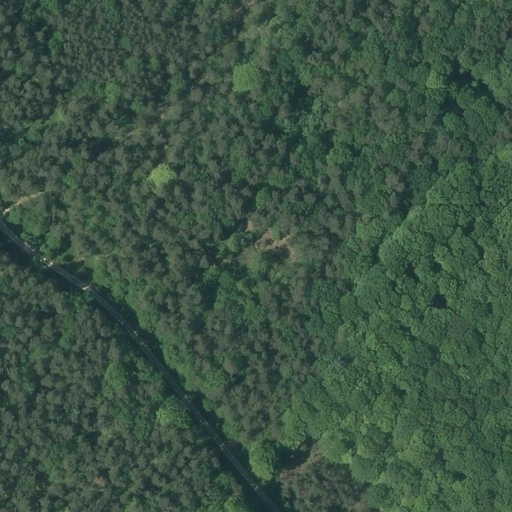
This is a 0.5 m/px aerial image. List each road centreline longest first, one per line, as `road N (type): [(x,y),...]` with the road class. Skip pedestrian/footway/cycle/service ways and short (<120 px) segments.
road 1 (track): [(0,225),(117,315),(276,511)]
road 2 (track): [(256,511),(104,318),(0,252)]
road 3 (track): [(0,213),(172,104),(257,0)]
road 4 (track): [(511,231),(461,273),(350,511)]
